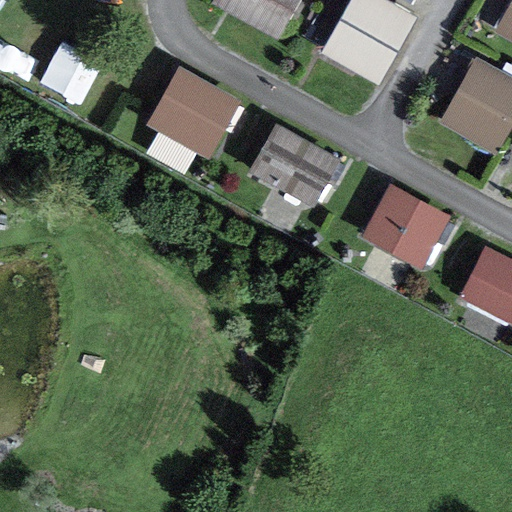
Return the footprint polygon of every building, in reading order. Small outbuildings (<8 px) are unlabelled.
[(300,0),(217,0),(215,5),(279,40),(300,0)] [(418,19),(384,0),(353,0),(323,55),(379,87),(418,19)] [(417,0),(396,0),(413,9),(417,0)] [(511,5),(496,35),(511,43),(511,5)] [(511,124),(511,80),(475,60),(443,119),(498,150),(511,124)] [(243,103),(178,69),(147,127),(211,162),(243,103)] [(342,165),(277,129),(251,176),(316,211),(342,165)] [(511,155),(503,172),(511,177),(511,155)] [(451,221),(390,188),(363,240),(423,272),(451,221)] [(511,260),(489,248),(462,301),(511,326),(511,260)]
